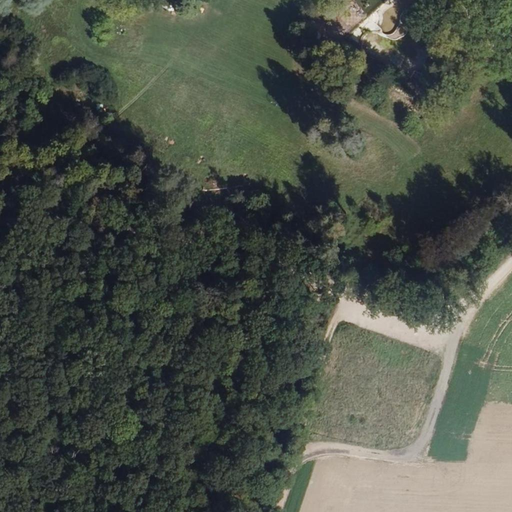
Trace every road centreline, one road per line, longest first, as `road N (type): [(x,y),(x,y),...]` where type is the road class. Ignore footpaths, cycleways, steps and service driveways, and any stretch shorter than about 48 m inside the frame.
road 1 (track): [(335,290),(194,247),(0,227)]
road 2 (track): [(454,324),(412,458),(296,455)]
road 3 (track): [(279,511),(335,290)]
road 4 (track): [(511,256),(441,335),(335,290)]
